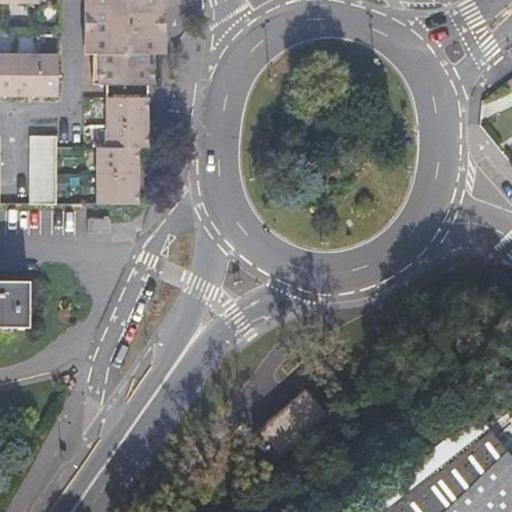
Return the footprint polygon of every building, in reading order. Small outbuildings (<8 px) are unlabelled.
[(162,58),(162,52),(163,0),(91,0),(91,43),(106,43),(106,57),(98,57),(97,88),(145,88),(151,88),(150,68),(143,69),(143,57),(162,58)] [(91,57),(98,57),(106,57),(106,43),(91,43),(91,57)] [(0,54),(0,97),(59,98),(59,55),(0,54)] [(94,208),(137,208),(136,149),(146,149),(145,101),(103,101),(103,151),(95,152),(94,208)] [(31,207),(55,207),(55,139),(31,139),(31,207)] [(90,235),(109,235),(109,219),(90,219),(90,235)] [(0,328),(26,328),(26,283),(0,282),(0,328)] [(307,391),(259,429),(284,460),(332,422),(307,391)] [(511,511),(511,423),(502,413),(483,429),(470,414),(347,511),(511,511)]
